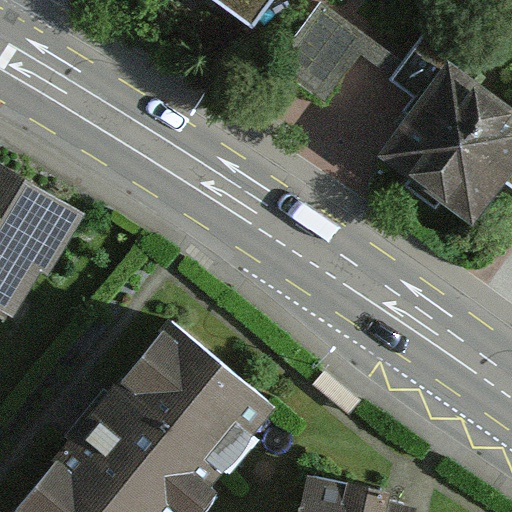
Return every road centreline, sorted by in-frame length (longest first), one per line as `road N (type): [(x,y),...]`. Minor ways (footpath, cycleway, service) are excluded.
road 1 (primary): [(511,390),(409,312),(0,54)]
road 2 (unknown): [(318,255),(407,102)]
